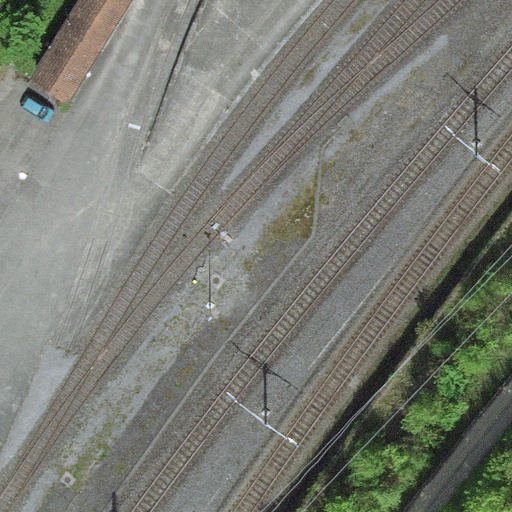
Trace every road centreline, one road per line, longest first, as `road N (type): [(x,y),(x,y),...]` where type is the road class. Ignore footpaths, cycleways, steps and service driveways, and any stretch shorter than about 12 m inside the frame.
road 1 (residential): [(0,274),(99,132),(168,0)]
road 2 (unclassified): [(427,511),(511,403)]
